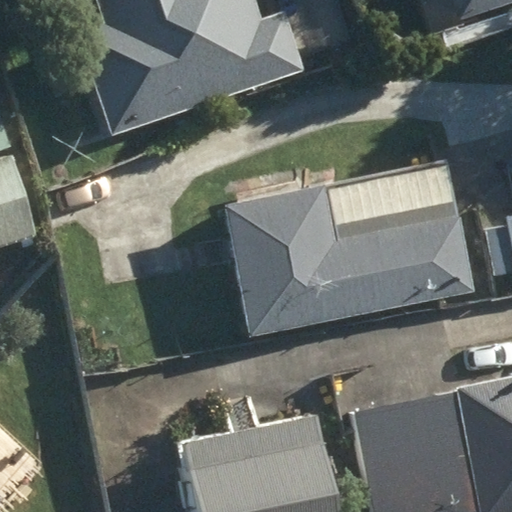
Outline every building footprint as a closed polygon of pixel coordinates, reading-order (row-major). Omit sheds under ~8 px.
[(70,32),(102,130),(292,68),(274,13),(246,22),(239,0),(93,0),(101,22),(70,32)] [(511,0),(452,0),(460,24),(511,6),(511,0)] [(0,154),(10,151),(0,117),(0,154)] [(226,201),(251,332),(475,291),(461,215),(455,216),(445,162),(386,173),(379,132),(325,142),(332,182),(226,201)] [(0,164),(0,252),(37,240),(10,161),(0,164)] [(511,213),(509,214),(510,223),(488,227),(496,271),(511,268),(511,213)] [(93,321),(100,365),(159,356),(152,312),(93,321)] [(357,408),(374,511),(490,511),(511,508),(511,373),(457,383),(458,391),(357,408)] [(183,438),(197,511),(336,511),(316,411),(183,438)]
